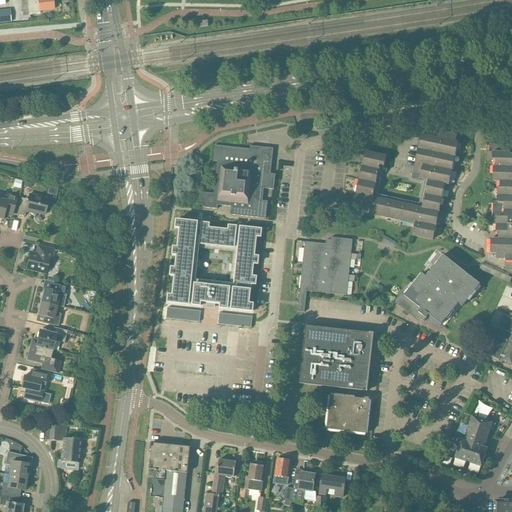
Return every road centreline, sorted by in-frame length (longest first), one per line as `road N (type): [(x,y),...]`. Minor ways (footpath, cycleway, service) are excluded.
road 1 (residential): [(252,441),(280,236),(290,226),(301,148),(331,138)]
road 2 (tertiary): [(133,125),(398,72)]
road 3 (tertiary): [(398,72),(131,107)]
road 4 (tertiary): [(128,374),(145,267),(133,125)]
road 5 (tertiary): [(114,128),(128,234),(128,374)]
road 6 (residential): [(485,491),(456,492),(387,464),(252,441)]
road 7 (residential): [(486,242),(455,227),(457,198),(476,170),(488,111)]
road 8 (residential): [(0,404),(14,339),(7,318),(13,291),(0,268)]
road 9 (residential): [(252,441),(215,435),(157,403),(125,396)]
